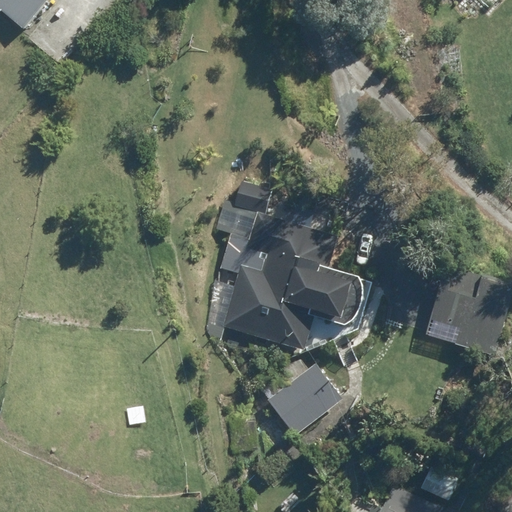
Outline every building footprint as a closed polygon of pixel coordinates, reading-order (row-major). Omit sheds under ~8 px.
[(0,0),(0,12),(19,28),(43,0),(0,0)] [(332,235),(258,212),(246,248),(266,254),(261,270),(242,264),(222,327),(298,350),(310,312),(329,318),(341,280),(309,271),(312,264),(323,267),(332,235)] [(399,329),(402,330),(397,351),(447,366),(453,345),(491,356),(511,287),(420,260),(399,329)] [(292,389),(270,407),(292,436),(340,399),(315,366),(289,386),(292,389)] [(294,511),(304,490),(276,477),(261,510),(266,511),(294,511)] [(395,488),(386,511),(443,511),(445,507),(395,488)]
